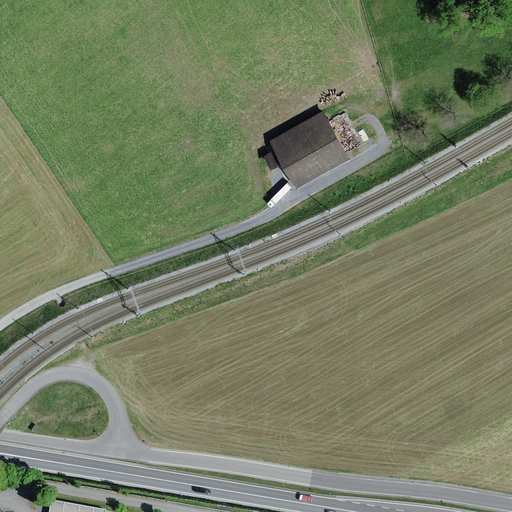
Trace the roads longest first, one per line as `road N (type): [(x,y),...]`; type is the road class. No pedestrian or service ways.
road 1 (track): [(0,325),(57,292),(271,213),(388,145)]
road 2 (primary): [(356,511),(0,453)]
